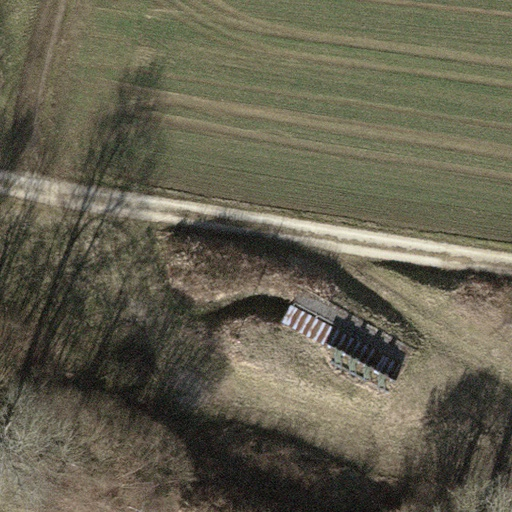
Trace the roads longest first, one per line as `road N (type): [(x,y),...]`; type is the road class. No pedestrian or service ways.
road 1 (track): [(511,258),(0,177)]
road 2 (track): [(31,182),(76,0)]
